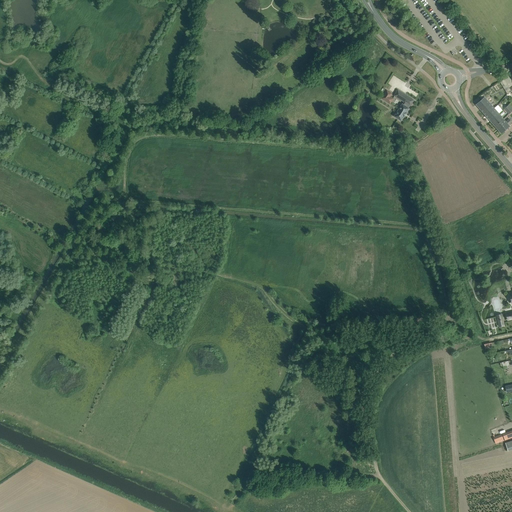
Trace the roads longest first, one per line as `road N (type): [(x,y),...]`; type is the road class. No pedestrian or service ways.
road 1 (track): [(0,372),(64,253),(241,281),(326,321),(408,315),(453,325),(419,222),(125,199),(133,139),(109,123),(179,0)]
road 2 (track): [(434,321),(387,363),(370,426),(377,473),(409,511)]
